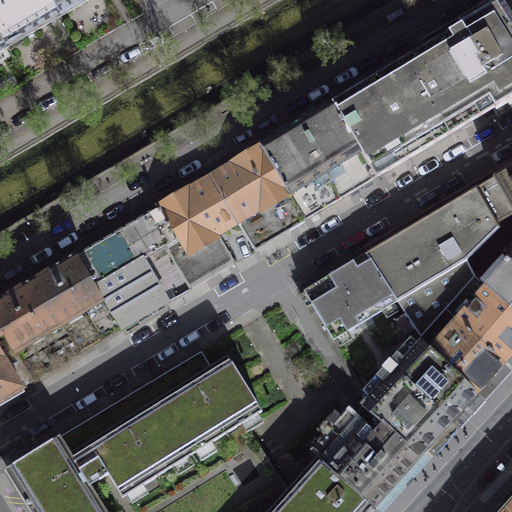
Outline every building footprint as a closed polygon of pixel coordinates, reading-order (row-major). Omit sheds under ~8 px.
[(0,0),(0,38),(6,48),(60,17),(50,0),(0,0)] [(50,0),(60,17),(88,0),(50,0)] [(446,36),(330,105),(375,179),(511,96),(511,30),(496,5),(446,36)] [(375,179),(330,105),(261,145),(291,194),(289,195),(305,220),(375,179)] [(291,194),(261,145),(210,176),(238,221),(255,250),(305,220),(289,195),(291,194)] [(511,166),(489,180),(365,253),(412,327),(420,338),(444,310),(475,277),(470,270),(465,259),(493,232),(493,233),(499,228),(495,224),(510,215),(511,213),(511,166)] [(238,221),(210,176),(76,255),(103,300),(121,329),(167,301),(142,259),(165,246),(190,288),(233,263),(216,234),(238,221)] [(510,261),(511,263),(511,243),(502,255),(510,261)] [(412,327),(365,253),(304,290),(310,301),(333,339),(359,382),(356,383),(361,392),(366,401),(394,370),(422,340),(420,338),(412,327)] [(103,300),(76,255),(71,258),(36,278),(63,323),(103,300)] [(486,286),(511,309),(511,263),(510,261),(486,286)] [(456,320),(503,362),(511,352),(511,309),(486,286),(475,277),(444,310),(456,320)] [(63,323),(36,278),(0,299),(0,326),(4,334),(14,352),(43,334),(46,340),(18,356),(31,380),(81,352),(63,323)] [(428,350),(476,392),(503,362),(456,320),(431,347),(428,350)] [(394,370),(451,420),(476,392),(428,350),(431,347),(422,340),(394,370)] [(0,351),(0,399),(22,387),(0,351)] [(28,492),(21,496),(30,511),(368,511),(369,510),(374,506),(312,447),(308,451),(316,459),(286,490),(244,422),(262,411),(227,356),(210,367),(200,351),(10,464),(28,492)] [(362,406),(418,456),(451,420),(394,370),(366,401),(362,406)] [(312,447),(374,506),(417,457),(418,456),(362,406),(361,407),(355,414),(348,408),(312,447)] [(511,511),(511,501),(502,511),(511,511)]
